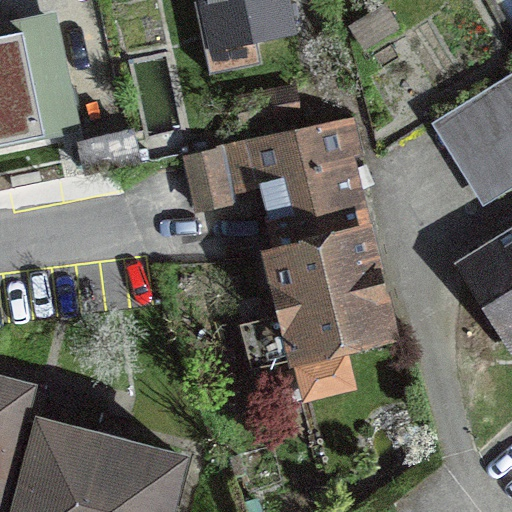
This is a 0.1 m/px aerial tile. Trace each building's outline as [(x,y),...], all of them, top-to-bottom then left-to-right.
[(203,0),(213,47),(292,31),(286,0),(203,0)] [(0,143),(44,134),(23,31),(0,35),(0,143)] [(487,199),(511,182),(511,75),(439,121),(487,199)] [(243,131),(298,119),(291,87),(236,99),(243,131)] [(362,153),(354,117),(216,152),(216,149),(185,156),(198,208),(230,200),(228,193),(267,183),(284,253),(274,255),(298,353),(386,331),(343,158),(362,153)] [(87,169),(136,159),(131,133),(81,144),(87,169)] [(511,229),(458,263),(506,340),(511,335),(511,229)] [(0,493),(28,387),(0,379),(0,493)] [(167,511),(181,458),(41,421),(16,511),(167,511)]
